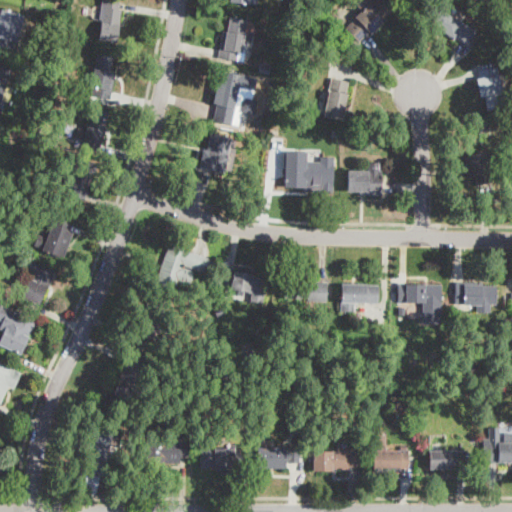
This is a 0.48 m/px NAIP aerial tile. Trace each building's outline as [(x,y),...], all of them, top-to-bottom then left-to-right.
[(121,10),(117,36),(116,42),(97,39),(97,37),(99,23),(101,23),(105,0),(120,2),(119,9),(121,10)] [(363,0),(368,0),(371,3),(374,0),(376,0),(389,13),(359,42),(345,28),(365,8),(360,3),(363,0)] [(23,17),(9,54),(0,51),(0,41),(1,39),(0,38),(0,17),(3,10),(23,17)] [(475,33),(469,44),(457,37),(455,40),(430,25),(440,10),(476,32),(475,33)] [(252,32),(252,36),(251,41),(243,39),(241,51),(246,52),(244,62),(220,57),(224,33),(228,33),(231,17),(247,20),(245,30),(252,32)] [(109,91),(108,97),(91,94),(98,55),(115,58),(109,91)] [(272,66),(270,75),(258,72),(260,63),(272,66)] [(0,67),(9,71),(0,96),(0,67)] [(498,75),(504,107),(504,108),(488,111),(485,97),(479,98),(475,79),(480,78),(479,70),(496,67),(498,75)] [(255,81),(253,93),(244,92),(242,105),(235,104),(235,108),(240,109),(237,126),(216,122),(218,106),(215,105),(215,103),(220,73),(241,76),(240,78),(255,81)] [(344,112),(342,119),(323,115),(323,114),(330,78),(350,82),(344,112)] [(100,150),(99,152),(78,145),(91,107),(108,112),(103,126),(107,128),(100,150)] [(488,131),(480,133),(479,125),(487,124),(488,131)] [(355,140),(345,140),(345,131),(355,131),(355,140)] [(236,150),(232,170),(225,169),(224,173),(198,167),(202,150),(207,151),(211,133),(232,138),(230,149),(236,150)] [(484,154),(490,183),(477,185),(475,177),(469,178),(465,157),(484,154)] [(85,199),(85,201),(66,194),(78,157),(97,164),(85,199)] [(379,162),(379,169),(382,169),(382,196),(359,196),(359,193),(346,193),(346,171),(369,171),(369,162),(379,162)] [(331,171),(331,190),(284,188),(285,166),(332,168),(331,171)] [(33,200),(31,206),(22,204),(24,197),(33,200)] [(73,224),(73,226),(62,258),(33,248),(37,234),(47,237),(51,224),(53,225),(55,219),(73,224)] [(212,260),(204,282),(180,274),(175,289),(155,282),(168,244),(212,260)] [(40,305),(39,306),(20,296),(32,274),(22,269),(28,257),(57,271),(40,305)] [(269,276),(266,295),(229,289),(232,270),(269,276)] [(326,296),(326,302),(307,301),(307,298),(284,297),(285,281),(327,283),(326,296)] [(496,297),(496,305),(454,304),(454,282),(483,283),(483,285),(496,285),(496,297)] [(378,287),(377,304),(354,303),(354,312),(340,311),(341,284),(378,286),(378,287)] [(441,285),(441,324),(422,324),(422,303),(397,303),(397,300),(397,285),(441,285)] [(172,301),(155,343),(133,334),(150,292),(172,301)] [(21,355),(20,355),(0,345),(0,326),(2,322),(0,320),(0,305),(36,323),(21,355)] [(146,364),(128,400),(108,390),(127,354),(146,364)] [(10,382),(9,385),(0,404),(0,363),(15,371),(10,382)] [(112,424),(109,435),(117,438),(106,476),(82,469),(89,445),(86,444),(90,429),(96,430),(99,420),(112,424)] [(300,427),(296,434),(290,431),(293,424),(300,427)] [(499,428),(499,443),(511,443),(511,461),(507,461),(507,465),(482,464),(482,439),(488,439),(489,428),(499,428)] [(386,429),(386,450),(408,450),(409,468),(371,469),(370,429),(386,429)] [(173,432),(173,439),(187,438),(188,457),(180,457),(180,461),(147,463),(146,441),(161,441),(161,432),(173,432)] [(269,469),(257,469),(256,448),(299,446),(300,463),(286,464),(286,469),(269,469)] [(240,463),(240,469),(200,467),(200,447),(241,448),(240,463)] [(355,464),(355,471),(311,470),(311,448),(355,449),(355,464)] [(466,458),(466,470),(428,469),(428,450),(466,450),(466,458)]
